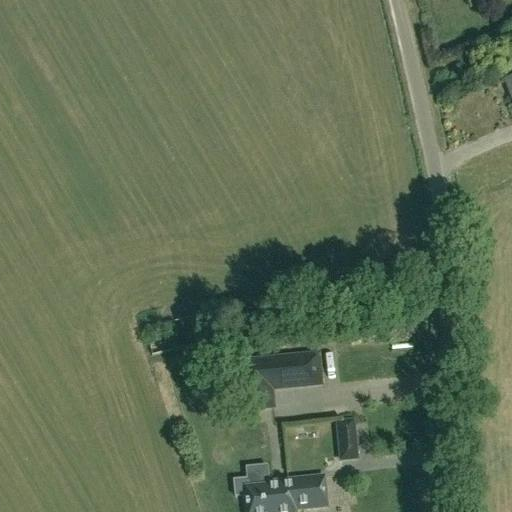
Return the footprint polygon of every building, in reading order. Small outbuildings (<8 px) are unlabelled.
[(155,339),(194,335),(193,322),(153,327),(155,339)] [(153,341),(155,354),(198,350),(197,337),(153,341)] [(322,355),(240,361),(238,361),(242,414),(276,411),(275,392),(324,388),(322,355)] [(335,422),(339,463),(359,461),(355,420),(335,422)] [(272,487),(268,487),(247,489),(246,477),(233,478),(235,496),(246,495),(247,511),(294,511),(295,510),(326,507),(324,479),(271,484),(272,487)]
